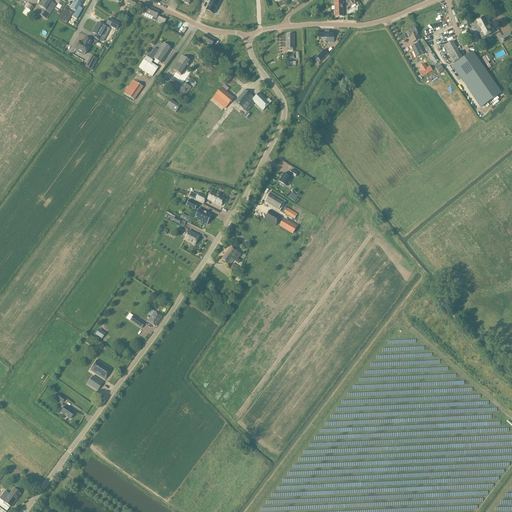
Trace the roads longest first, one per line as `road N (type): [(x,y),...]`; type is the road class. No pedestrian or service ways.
road 1 (unclassified): [(24,511),(158,329),(262,164),(284,105),(251,54),(248,35)]
road 2 (unclassified): [(248,35),(283,26),(367,25),(435,0)]
